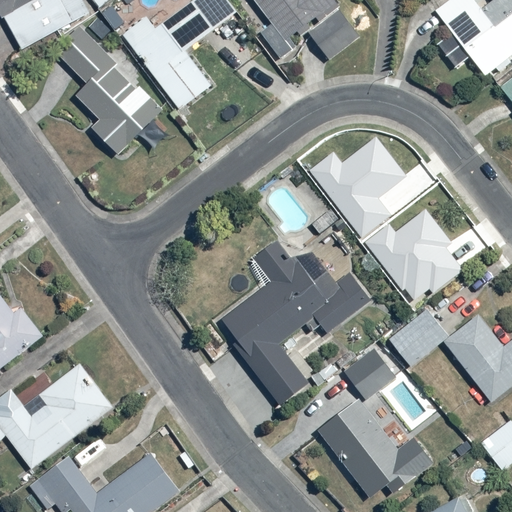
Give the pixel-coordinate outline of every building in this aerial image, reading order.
[(0,0),(0,8),(23,49),(92,15),(83,0),(0,0)] [(148,19),(125,36),(181,111),(215,87),(188,53),(239,14),(228,0),(194,0),(156,29),(148,19)] [(255,0),(288,42),(308,28),(332,62),(363,42),(339,12),(343,9),(336,0),(255,0)] [(475,0),(452,0),(437,12),(490,75),(511,57),(511,0),(493,0),(495,2),(483,9),(475,0)] [(111,31),(99,17),(88,27),(101,41),(111,31)] [(119,65),(82,28),(57,53),(91,85),(77,100),(101,120),(91,130),(118,158),(165,111),(141,87),(138,91),(115,69),(119,65)] [(345,222),(332,205),(306,226),(319,243),(345,222)] [(316,284),(280,240),(253,259),(273,283),(218,323),(285,405),(312,383),(282,346),(307,328),(334,337),(373,304),(350,277),(339,284),(328,273),(316,284)] [(0,370),(45,336),(23,307),(16,313),(0,291),(0,370)] [(414,369),(446,343),(493,404),(511,389),(511,342),(504,348),(481,317),(454,338),(430,311),(391,341),(414,369)] [(399,375),(377,346),(347,369),(369,399),(399,375)] [(0,425),(33,469),(115,408),(82,365),(26,407),(13,390),(0,400),(0,425)] [(399,450),(361,402),(321,431),(373,499),(389,488),(396,494),(437,465),(417,439),(399,450)] [(511,462),(511,421),(511,420),(480,443),(500,471),(511,462)] [(63,511),(70,511),(73,510),(75,511),(154,511),(181,492),(152,454),(99,494),(70,457),(31,487),(49,510),(57,503),(63,511)] [(469,511),(462,499),(435,511),(469,511)]
